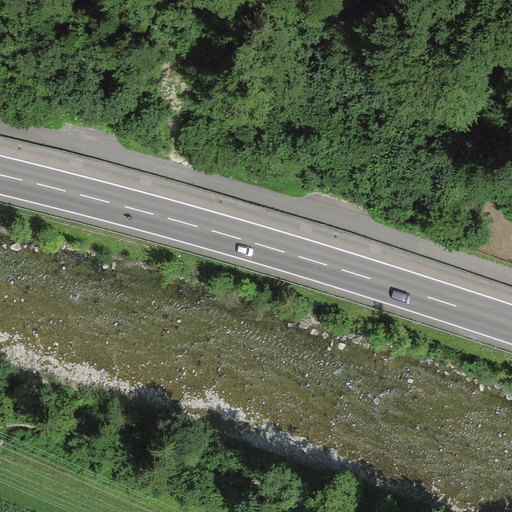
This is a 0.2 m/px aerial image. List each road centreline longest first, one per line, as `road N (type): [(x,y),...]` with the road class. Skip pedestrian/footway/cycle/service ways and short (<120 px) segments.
road 1 (unclassified): [(511,276),(192,175),(0,126)]
road 2 (trunk): [(511,325),(186,223),(0,175)]
